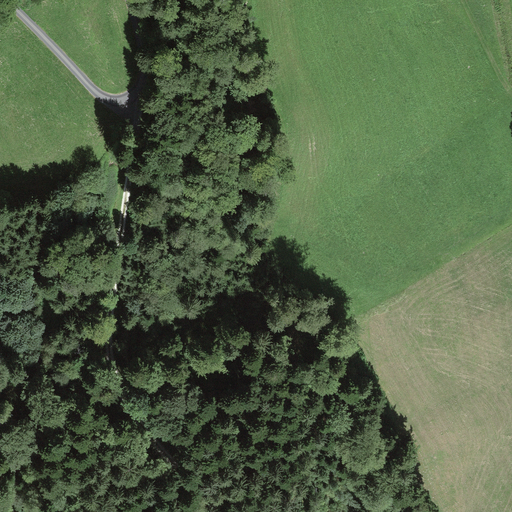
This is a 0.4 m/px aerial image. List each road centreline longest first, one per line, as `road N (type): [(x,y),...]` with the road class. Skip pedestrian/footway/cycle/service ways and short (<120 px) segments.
road 1 (track): [(129,97),(137,167),(115,272),(109,368),(123,400),(217,511)]
road 2 (unclassified): [(4,0),(114,100),(136,91),(143,70),(129,0)]
